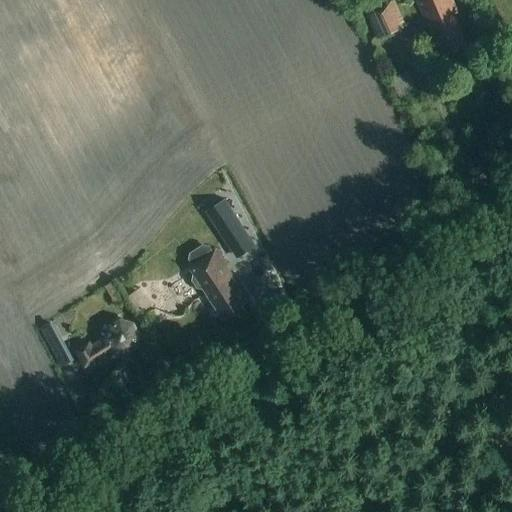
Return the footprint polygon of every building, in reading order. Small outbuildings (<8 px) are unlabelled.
[(393,0),(368,11),(365,12),(377,40),(405,28),(393,0)] [(457,12),(452,0),(417,0),(442,55),(467,44),(453,13),(457,12)] [(418,94),(408,73),(390,82),(401,103),(418,94)] [(256,245),(225,198),(205,211),(236,258),(256,245)] [(197,288),(205,289),(224,319),(248,305),(223,265),(226,264),(218,250),(214,252),(209,245),(203,244),(190,252),(189,259),(193,265),(191,266),(194,270),(192,280),(197,288)] [(106,289),(119,310),(129,304),(116,283),(106,289)] [(101,341),(103,343),(93,349),(90,343),(79,349),(87,364),(102,356),(104,360),(109,357),(107,353),(115,348),(127,352),(138,346),(142,334),(136,323),(124,319),(113,325),(110,336),(101,341)]
